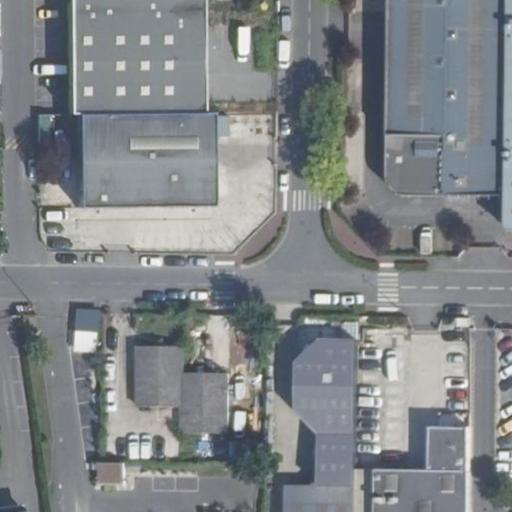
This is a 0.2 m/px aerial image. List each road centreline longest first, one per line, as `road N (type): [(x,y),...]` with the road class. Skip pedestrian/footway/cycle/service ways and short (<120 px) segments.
road 1 (unclassified): [(0,282),(307,285)]
road 2 (unclassified): [(307,285),(309,0)]
road 3 (unclassified): [(307,285),(511,287)]
